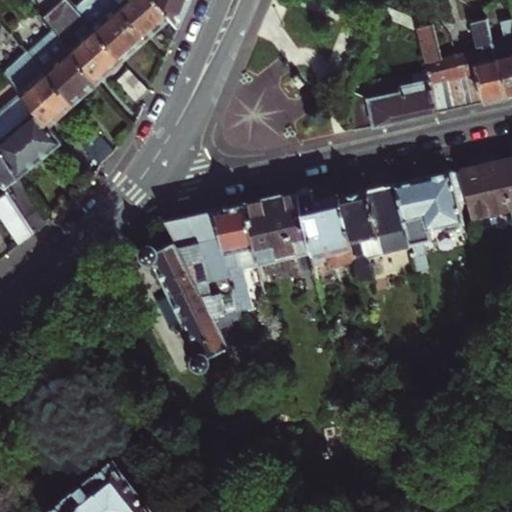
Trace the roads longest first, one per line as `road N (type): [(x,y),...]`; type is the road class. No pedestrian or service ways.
road 1 (residential): [(132,192),(511,116)]
road 2 (tertiary): [(0,312),(132,192)]
road 3 (tertiary): [(177,124),(249,0)]
road 4 (tertiary): [(221,0),(177,124)]
